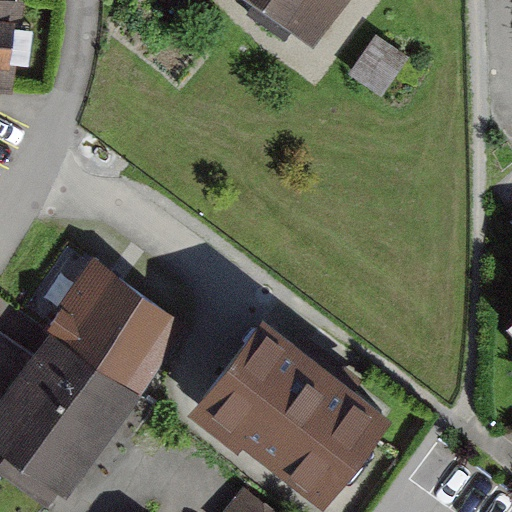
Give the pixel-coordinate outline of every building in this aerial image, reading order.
[(331,0),(268,0),(310,30),(331,0)] [(64,21),(0,10),(0,88),(51,97),(64,21)] [(0,261),(38,208),(0,181),(0,261)] [(178,337),(99,281),(0,418),(0,456),(61,500),(178,337)] [(330,511),(385,441),(266,349),(206,426),(316,511),(330,511)] [(274,511),(244,492),(231,511),(274,511)]
